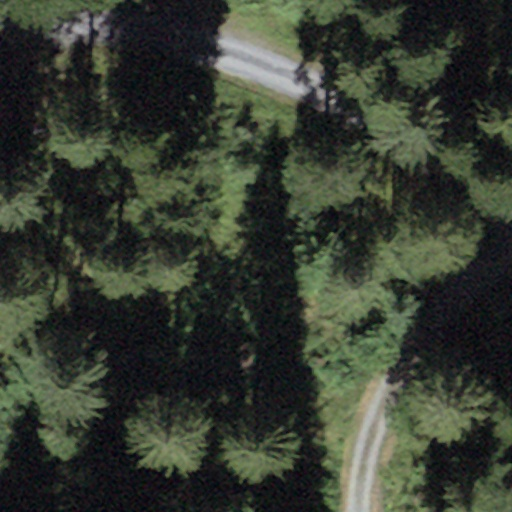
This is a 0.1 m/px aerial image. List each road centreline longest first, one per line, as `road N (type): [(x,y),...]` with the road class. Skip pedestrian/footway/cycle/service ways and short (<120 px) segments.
road 1 (track): [(0,16),(188,45),(322,92),(511,210)]
road 2 (track): [(360,511),(381,401),(511,229)]
